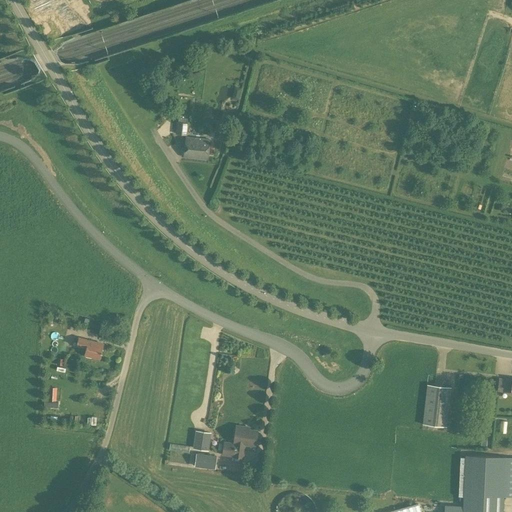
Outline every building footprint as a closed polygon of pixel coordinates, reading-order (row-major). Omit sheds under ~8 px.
[(176,121),(175,134),(187,135),(188,123),(187,123),(188,118),(178,117),(178,121),(176,121)] [(208,159),(210,139),(186,137),(184,156),(208,159)] [(100,359),(104,344),(78,338),(77,343),(74,342),(73,345),(86,348),(84,355),(100,359)] [(511,393),(511,378),(499,378),(497,390),(510,391),(510,393),(511,393)] [(422,423),(446,426),(451,386),(427,383),(422,423)] [(96,419),(95,410),(87,411),(87,420),(96,419)] [(255,445),(258,429),(245,428),(245,426),(236,424),(234,442),(225,441),(223,454),(244,457),(245,444),(255,445)] [(196,430),(194,448),(207,450),(210,432),(196,430)] [(197,452),(195,465),(215,468),(216,455),(197,452)] [(460,457),(458,496),(463,496),(462,505),(444,504),(443,511),(503,511),(504,496),(511,496),(511,456),(464,454),(464,457),(460,457)]
